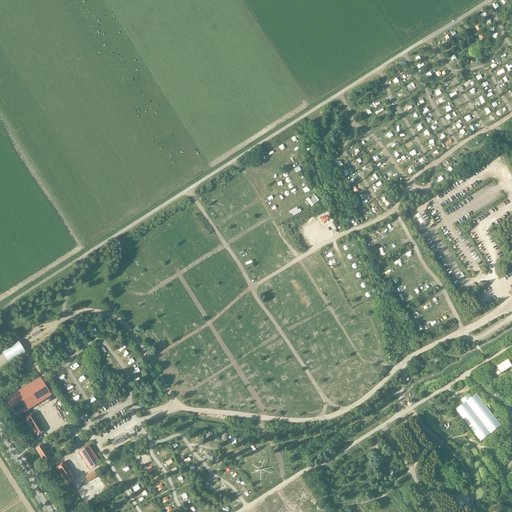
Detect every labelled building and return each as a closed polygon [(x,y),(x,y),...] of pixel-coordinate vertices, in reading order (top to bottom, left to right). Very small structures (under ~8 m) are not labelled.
[(507,359),(496,367),(500,374),(511,366),(507,359)] [(6,399),(16,417),(51,396),(40,379),(26,387),(24,385),(21,387),(23,389),(6,399)] [(463,404),(455,410),(480,441),(501,425),(475,394),(471,397),(468,394),(460,400),(463,404)] [(36,437),(45,431),(33,413),(24,418),(36,437)] [(113,446),(127,438),(124,434),(111,443),(113,446)] [(40,456),(46,452),(44,449),(46,448),(44,444),(36,449),(40,456)] [(100,462),(96,456),(89,446),(80,452),(90,469),(96,465),(100,462)] [(52,457),(49,453),(48,450),(46,452),(40,456),(44,462),(52,457)] [(64,461),(55,467),(67,486),(76,480),(64,461)] [(94,471),(85,477),(88,482),(97,476),(94,471)]
